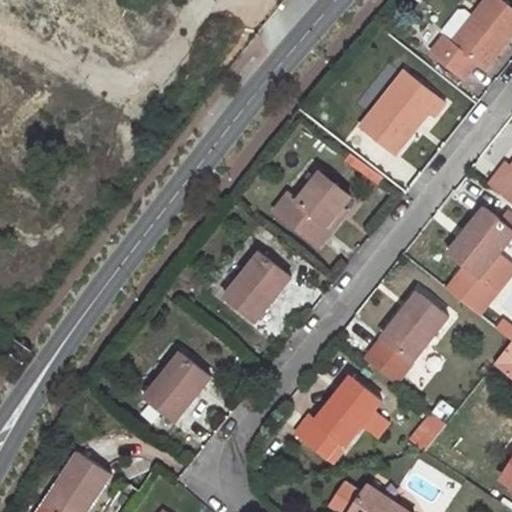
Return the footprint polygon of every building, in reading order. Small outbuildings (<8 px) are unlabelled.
[(445,36),(431,52),(463,79),(478,61),(486,67),(511,34),(511,11),(498,0),(486,0),(474,16),(465,9),(459,10),(441,33),(445,36)] [(368,130),(351,150),(356,153),(385,176),(386,177),(403,156),(397,151),(429,109),(436,114),(444,103),(405,72),(362,126),(368,130)] [(397,151),(403,156),(436,114),(429,109),(397,151)] [(385,176),(356,153),(350,161),(378,183),(385,176)] [(511,166),(507,163),(500,171),(506,175),(511,168),(511,166)] [(500,171),(490,184),(511,201),(511,168),(506,175),(500,171)] [(289,194),(276,211),(318,244),(339,218),(336,215),(351,197),(320,173),(299,201),(289,194)] [(487,208),(451,253),(467,266),(481,277),(500,253),(511,238),(511,228),(501,219),(487,208)] [(501,219),(511,228),(511,214),(508,211),(501,219)] [(481,277),(467,266),(449,289),(481,314),(511,275),(511,262),(500,253),(481,277)] [(261,254),(226,298),(256,321),(290,277),(261,254)] [(419,293),(366,360),(396,384),(449,316),(419,293)] [(511,360),(511,352),(506,348),(494,363),(509,375),(511,372),(511,365),(510,363),(511,360)] [(146,398),(149,400),(174,420),(175,421),(211,377),(182,352),(146,398)] [(309,415),(295,434),(326,458),(340,439),(347,444),(362,425),(375,410),(382,400),(353,377),(317,421),(309,415)] [(451,391),(444,400),(455,408),(462,400),(451,391)] [(174,420),(149,400),(143,407),(168,427),(174,420)] [(390,422),(375,410),(362,425),(377,437),(390,422)] [(434,414),(412,441),(424,451),(446,423),(434,414)] [(340,439),(326,458),(332,462),(347,444),(340,439)] [(79,454),(44,506),(52,511),(86,511),(111,476),(79,454)] [(511,464),(502,478),(511,484),(511,464)] [(411,511),(369,484),(364,491),(348,480),(336,497),(335,502),(336,509),(340,511),(411,511)]
